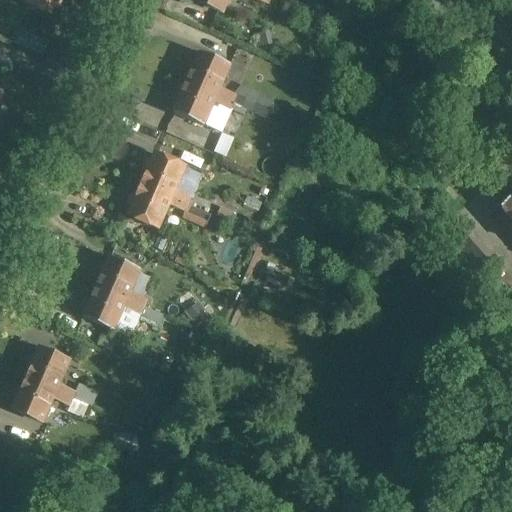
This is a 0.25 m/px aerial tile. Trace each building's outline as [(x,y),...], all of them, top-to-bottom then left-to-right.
[(56,0),(19,0),(19,1),(50,14),(56,0)] [(195,0),(196,0),(198,3),(224,14),(229,0),(195,0)] [(260,37),(237,27),(231,40),(255,51),(260,37)] [(232,67),(202,54),(189,85),(234,104),(237,97),(222,90),(232,67)] [(234,104),(189,85),(177,113),(205,126),(215,105),(230,111),(234,104)] [(186,169),(158,157),(145,187),(189,207),(192,199),(176,192),(186,169)] [(189,207),(145,187),(131,217),(159,230),(170,206),(186,213),(189,207)] [(511,197),(499,208),(511,222),(511,197)] [(209,216),(189,207),(186,213),(183,220),(203,229),(209,216)] [(500,266),(473,233),(457,246),(484,279),(500,266)] [(143,272),(113,259),(99,290),(144,309),(147,303),(132,297),(143,272)] [(144,309),(99,290),(87,318),(117,332),(126,309),(141,316),(144,309)] [(210,319),(211,293),(188,292),(187,318),(210,319)] [(161,329),(165,315),(145,308),(141,322),(161,329)] [(38,352),(37,355),(38,358),(28,381),(74,401),(77,395),(60,387),(70,362),(53,355),(52,352),(51,350),(48,348),(45,348),(42,348),(40,350),(38,352)] [(74,401),(28,381),(15,410),(44,422),(54,401),(71,409),(74,401)] [(36,465),(0,449),(0,474),(27,486),(36,465)] [(28,490),(18,511),(43,511),(49,499),(28,490)]
